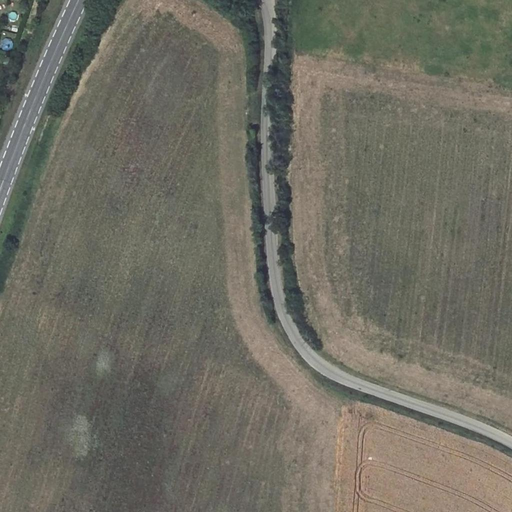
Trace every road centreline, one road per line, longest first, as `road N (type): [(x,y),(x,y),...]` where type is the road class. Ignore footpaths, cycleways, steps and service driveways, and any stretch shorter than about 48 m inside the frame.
road 1 (unclassified): [(266,0),(267,173),(282,314),(306,355),(338,377),(511,445)]
road 2 (primary): [(79,0),(0,196)]
